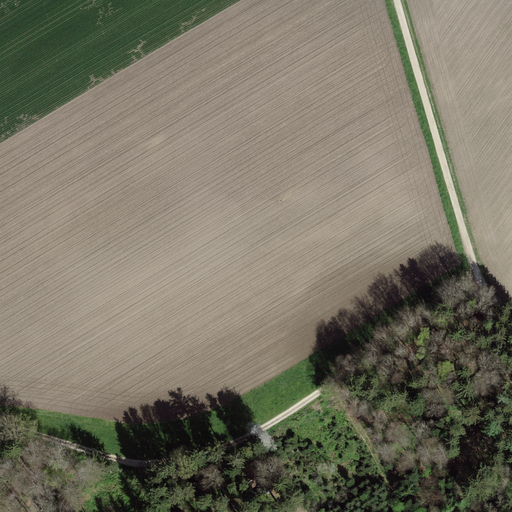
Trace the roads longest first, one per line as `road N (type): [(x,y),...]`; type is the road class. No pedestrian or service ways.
road 1 (track): [(0,422),(143,464),(209,451),(256,432),(476,276)]
road 2 (track): [(476,276),(397,0)]
